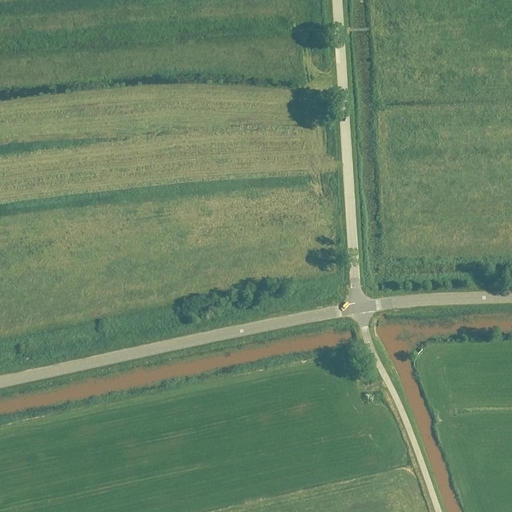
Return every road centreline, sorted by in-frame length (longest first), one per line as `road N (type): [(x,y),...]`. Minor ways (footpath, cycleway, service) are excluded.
road 1 (unclassified): [(0,383),(357,309)]
road 2 (unclassified): [(357,309),(336,0)]
road 3 (unclassified): [(436,511),(357,309)]
road 4 (unclassified): [(357,309),(511,298)]
